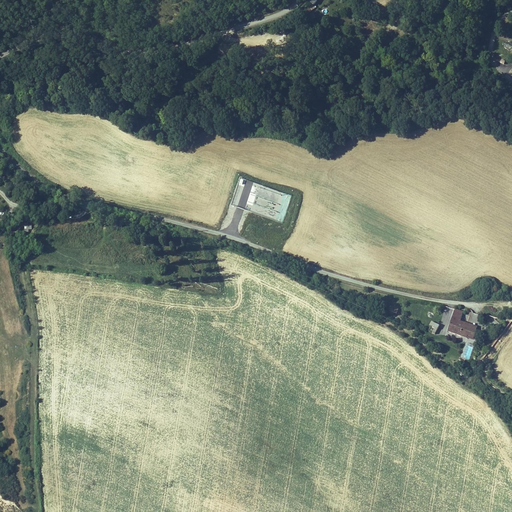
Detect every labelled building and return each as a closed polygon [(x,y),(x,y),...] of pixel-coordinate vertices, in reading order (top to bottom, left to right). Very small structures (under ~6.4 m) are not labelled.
[(389,311),(396,314),(398,309),(391,306),(389,311)] [(449,337),(468,345),(470,338),(465,335),(467,328),(463,326),(465,318),(458,315),(449,337)] [(436,339),(442,328),(434,323),(432,327),(434,328),(432,331),(436,332),(433,337),(436,339)] [(493,327),(496,334),(507,328),(505,323),(493,327)] [(468,345),(472,347),(474,345),(478,333),(467,328),(465,335),(470,338),(468,345)]
